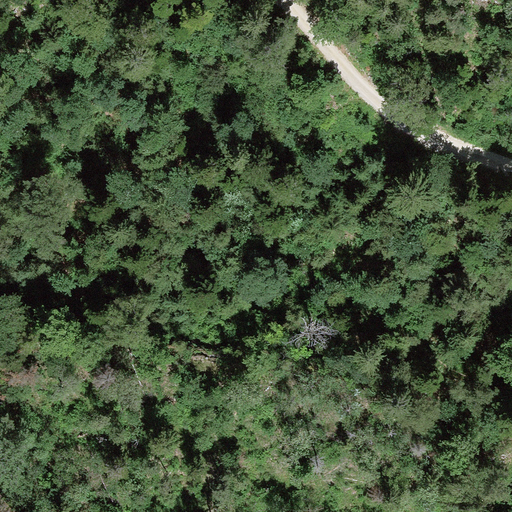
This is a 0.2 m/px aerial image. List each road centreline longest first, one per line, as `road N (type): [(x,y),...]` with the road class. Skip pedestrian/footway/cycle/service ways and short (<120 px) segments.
road 1 (track): [(511,380),(404,296),(156,224),(102,221)]
road 2 (track): [(287,0),(376,102),(511,168)]
